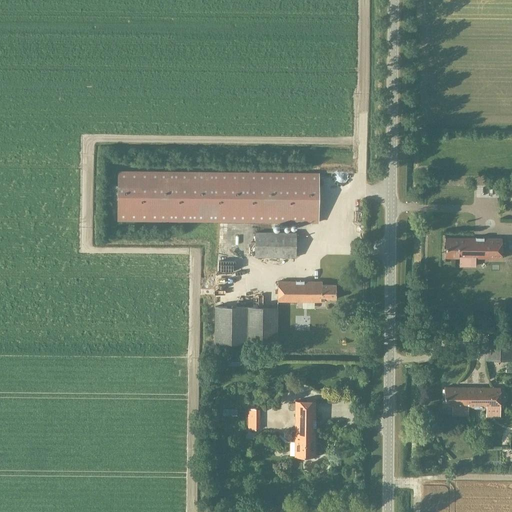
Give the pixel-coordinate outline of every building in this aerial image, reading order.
[(319,174),(118,172),(117,220),(318,222),(319,174)] [(335,229),(335,243),(345,242),(344,228),(335,229)] [(296,258),(296,233),(255,233),(254,257),(296,258)] [(501,259),(502,239),(446,238),(445,258),(501,259)] [(277,301),(325,302),(325,299),(335,299),(335,285),(321,285),(321,282),(277,282),(277,301)] [(214,307),(214,344),(277,344),(277,307),(214,307)] [(511,360),(511,338),(484,338),(484,360),(511,360)] [(500,408),(500,388),(444,387),(444,407),(500,408)] [(315,402),(295,401),(295,457),(315,458),(315,402)] [(259,430),(259,409),(248,409),(248,430),(259,430)]
